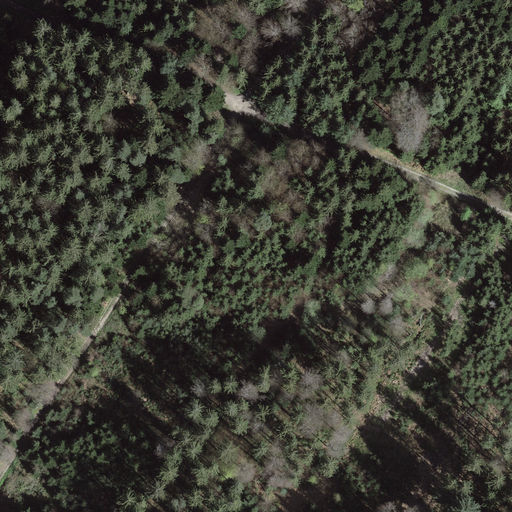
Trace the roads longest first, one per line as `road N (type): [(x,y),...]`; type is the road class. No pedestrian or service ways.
road 1 (track): [(246,107),(0,470)]
road 2 (track): [(511,220),(246,107)]
road 3 (track): [(246,107),(15,0)]
road 4 (track): [(320,0),(246,107)]
